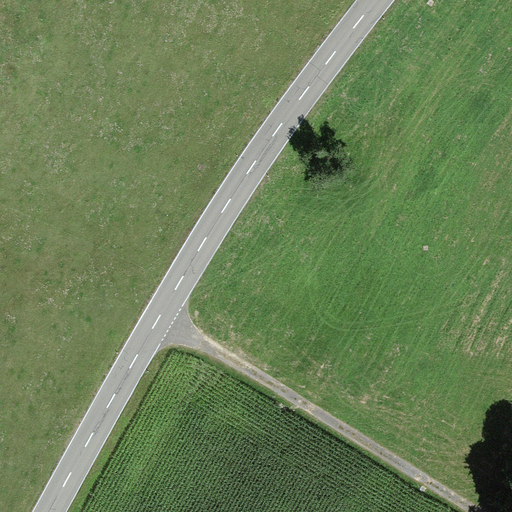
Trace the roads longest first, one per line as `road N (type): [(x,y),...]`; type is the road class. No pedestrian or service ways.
road 1 (tertiary): [(50,511),(245,175),(375,0)]
road 2 (track): [(159,317),(470,509)]
